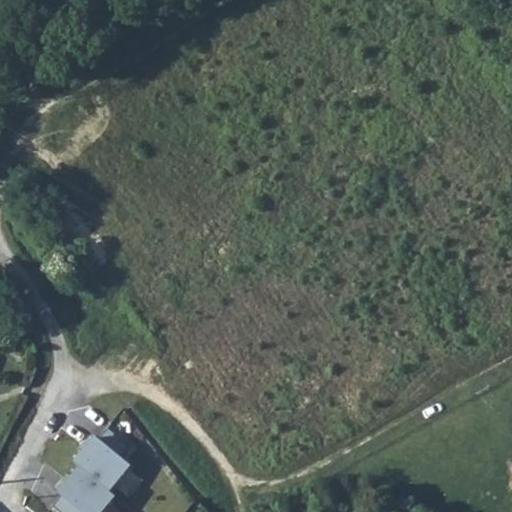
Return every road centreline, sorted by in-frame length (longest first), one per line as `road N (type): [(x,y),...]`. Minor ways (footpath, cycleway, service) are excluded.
road 1 (track): [(0,196),(13,133),(217,0)]
road 2 (residential): [(22,273),(53,333),(59,376),(1,504)]
road 3 (track): [(236,511),(232,481),(134,375),(59,376)]
